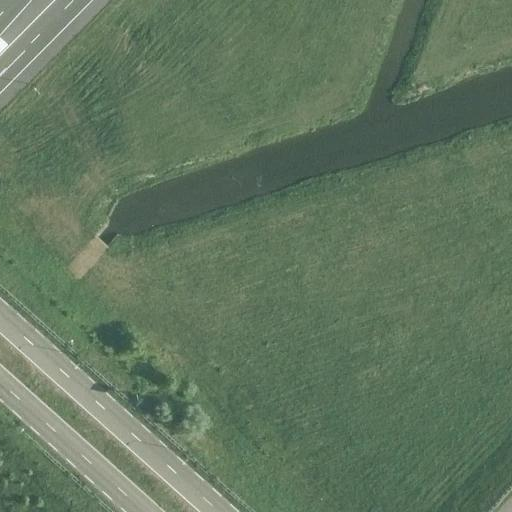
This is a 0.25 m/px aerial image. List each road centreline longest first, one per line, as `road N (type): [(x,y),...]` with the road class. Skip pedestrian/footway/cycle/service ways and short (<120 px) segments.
road 1 (motorway): [(218,511),(0,314)]
road 2 (motorway): [(0,381),(144,511)]
